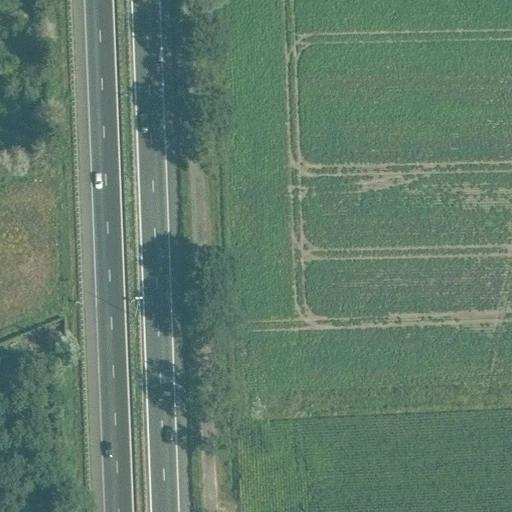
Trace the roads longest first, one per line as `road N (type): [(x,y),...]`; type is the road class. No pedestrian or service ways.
road 1 (unclassified): [(209,511),(189,0)]
road 2 (motorway): [(165,511),(145,0)]
road 3 (motorway): [(98,0),(118,511)]
